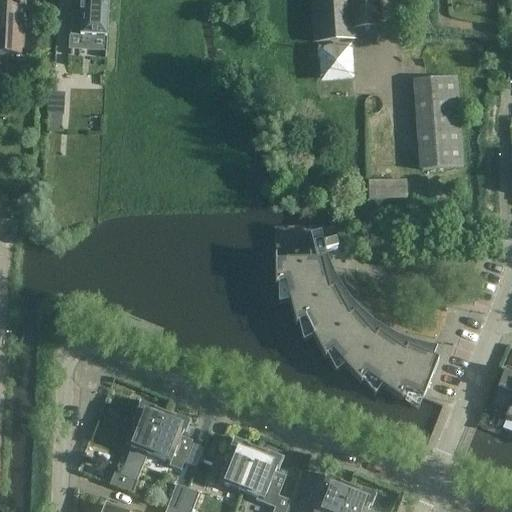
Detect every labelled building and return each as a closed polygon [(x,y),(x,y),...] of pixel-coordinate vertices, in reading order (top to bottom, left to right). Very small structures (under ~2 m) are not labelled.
[(0,0),(0,85),(6,86),(7,54),(19,54),(19,52),(22,52),(23,37),(20,37),(21,6),(24,6),(24,0),(0,0)] [(71,14),(69,37),(106,39),(108,0),(81,0),(81,3),(79,3),(79,14),(71,14)] [(356,30),(379,29),(376,0),(312,0),(316,44),(357,41),(356,30)] [(353,43),(319,45),(320,80),(354,79),(353,43)] [(462,168),(456,78),(416,81),(422,171),(462,168)] [(64,95),(49,94),(48,115),(62,116),(64,95)] [(406,181),(368,182),(369,200),(406,200),(406,181)] [(497,228),(497,217),(485,218),(486,229),(497,228)] [(284,285),(295,326),(296,326),(296,325),(304,322),(324,360),(325,359),(325,358),(332,353),(360,385),(361,384),(360,383),(366,377),(401,402),(402,401),(401,400),(405,392),(423,399),(438,361),(433,358),(436,349),(426,348),(411,344),(396,339),(383,332),(370,323),(359,313),(349,301),(340,289),(333,276),(327,261),(325,254),(337,250),(334,242),(323,245),(320,234),(309,237),(312,248),(275,257),(275,256),(274,256),(274,287),(276,287),(276,286),(284,285)] [(511,424),(511,372),(505,370),(489,408),(504,414),(502,420),(511,424)] [(124,447),(147,456),(164,414),(155,411),(156,408),(139,401),(134,415),(137,416),(124,447)] [(164,414),(147,456),(171,465),(182,434),(185,435),(191,422),(174,415),(173,418),(164,414)] [(217,484),(240,493),(257,451),(248,448),(249,445),(232,438),(227,452),(230,453),(217,484)] [(257,451),(240,493),(263,502),(275,471),(278,472),(284,458),(267,452),(266,454),(257,451)] [(114,474),(110,485),(132,494),(137,483),(114,474)] [(313,511),(340,511),(350,488),(341,484),(342,482),(325,475),(320,489),(322,490),(313,511)] [(176,511),(179,511),(188,490),(176,486),(167,508),(176,511)] [(358,491),(350,488),(340,511),(367,511),(368,508),(371,509),(377,495),(360,489),(358,491)] [(191,511),(199,495),(188,490),(179,511),(191,511)]
